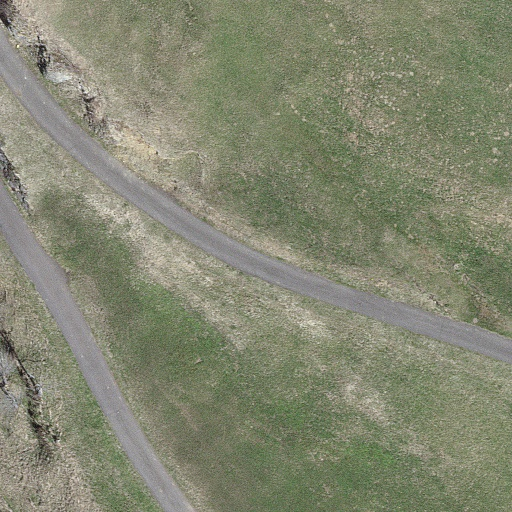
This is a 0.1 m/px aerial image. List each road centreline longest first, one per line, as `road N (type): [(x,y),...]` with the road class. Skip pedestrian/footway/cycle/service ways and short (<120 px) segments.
road 1 (track): [(511,360),(316,289),(162,217),(51,126),(0,38)]
road 2 (track): [(0,205),(117,438),(176,511)]
